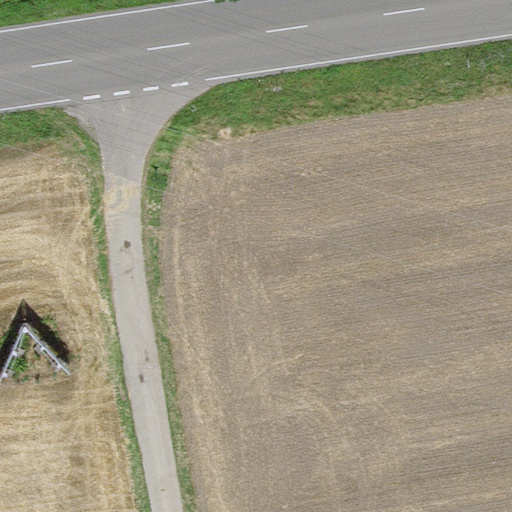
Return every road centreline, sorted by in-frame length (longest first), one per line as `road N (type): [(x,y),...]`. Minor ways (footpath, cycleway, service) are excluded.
road 1 (residential): [(104,58),(174,511)]
road 2 (primary): [(499,0),(104,58)]
